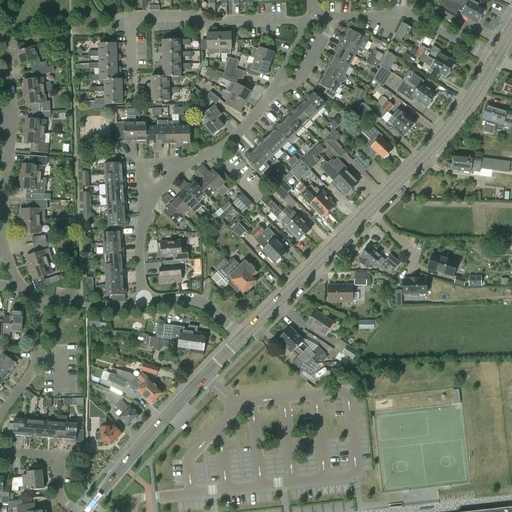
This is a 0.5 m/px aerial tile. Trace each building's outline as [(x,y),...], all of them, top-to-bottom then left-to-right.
[(458,3),(451,0),(441,0),(439,5),(443,8),(439,14),(454,22),(458,15),(455,14),(457,10),(462,13),(461,15),(477,23),(478,22),(479,22),(481,19),(480,18),(481,16),(458,3)] [(485,9),(477,4),(479,1),(476,0),(451,0),(458,3),(481,16),(482,15),(483,15),(485,12),(484,10),(485,9)] [(503,13),(506,6),(492,0),(491,0),(488,6),(503,13)] [(366,39),(368,36),(359,31),(361,28),(350,23),(344,34),(346,34),(344,39),(359,47),(363,49),(363,50),(369,40),(366,39)] [(394,37),(403,42),(411,28),(402,23),(394,37)] [(219,50),(219,33),(206,34),(207,40),(201,40),(201,50),(210,50),(210,54),(219,54),(219,50)] [(231,49),(231,33),(219,33),(219,50),(219,54),(219,55),(229,54),(229,49),(231,49)] [(363,49),(359,47),(344,39),(341,43),(339,43),(337,47),(354,56),(357,51),(361,52),(363,49)] [(158,53),(162,53),(180,52),(180,45),(190,45),(190,40),(180,40),(162,40),(162,48),(158,48),(158,53)] [(29,61),(32,71),(45,68),(44,62),(40,63),(39,58),(37,59),(33,47),(25,50),(23,43),(11,47),(14,56),(16,56),(19,65),(29,61)] [(88,57),(99,56),(116,56),(116,49),(120,49),(120,44),(116,44),(98,44),(98,51),(88,52),(88,57)] [(421,46),(417,51),(450,70),(451,69),(452,69),(454,66),(453,64),(454,63),(449,60),(450,57),(433,47),(430,51),(426,49),(421,46)] [(258,47),(254,59),(270,64),(274,53),(258,47)] [(349,66),(354,56),(337,47),(334,52),(336,53),(334,57),(349,66)] [(450,70),(417,51),(417,52),(412,48),(409,54),(423,62),(430,66),(429,68),(445,77),(446,76),(448,76),(450,73),(449,71),(450,70)] [(159,65),(162,65),(180,64),(180,57),(190,57),(190,52),(180,52),(162,53),(162,60),(158,60),(159,65)] [(380,66),(389,72),(396,58),(387,52),(380,66)] [(401,59),(411,66),(415,60),(405,53),(401,59)] [(120,56),(116,56),(99,56),(99,63),(77,64),(77,69),(99,68),(117,68),(117,61),(120,61),(120,56)] [(349,66),(334,57),(331,62),(330,61),(327,65),(344,75),(349,66)] [(229,58),(223,73),(229,75),(235,60),(229,58)] [(270,64),(254,59),(252,65),(251,64),(247,66),(246,70),(247,74),(257,78),(260,77),(261,74),(266,76),(270,64)] [(239,61),(235,60),(229,75),(238,79),(238,78),(242,80),(245,72),(236,69),(239,61)] [(159,72),(159,76),(159,77),(179,76),(179,77),(181,77),(180,69),(191,69),(190,64),(180,64),(162,65),(162,72),(159,72)] [(344,75),(327,65),(324,70),(326,71),(324,76),(339,84),(341,84),(342,83),(344,82),(345,81),(346,79),(345,78),(345,76),(344,75)] [(374,80),(383,87),(392,74),(381,67),(374,80)] [(45,68),(32,71),(33,77),(47,74),(45,68)] [(99,81),(104,81),(104,80),(117,80),(117,73),(121,73),(121,68),(117,68),(99,68),(99,75),(89,76),(89,81),(99,81)] [(229,75),(223,73),(222,79),(236,84),(238,79),(229,75)] [(406,77),(403,81),(409,86),(431,101),(436,94),(422,84),(423,82),(413,75),(410,80),(406,77)] [(147,84),(147,89),(151,89),(169,89),(169,82),(179,82),(179,77),(179,76),(159,77),(159,76),(151,77),(151,84),(147,84)] [(345,87),(339,84),(324,76),(321,80),(320,79),(317,84),(327,89),(324,94),(333,101),(337,95),(334,93),(337,88),(343,91),(345,87)] [(23,91),(23,93),(44,91),(51,90),(50,83),(43,84),(42,79),(24,81),(25,90),(23,91)] [(94,93),(104,92),(122,92),(122,85),(126,85),(126,80),(122,80),(122,79),(117,80),(104,80),(104,81),(104,87),(94,88),(94,93)] [(511,81),(506,79),(502,91),(511,94),(511,81)] [(409,86),(403,81),(396,91),(411,102),(413,98),(426,108),(431,101),(409,86)] [(225,91),(230,94),(245,102),(251,92),(236,84),(236,85),(230,82),(225,91)] [(169,101),(169,94),(179,94),(179,88),(169,89),(151,89),(151,96),(147,96),(147,101),(151,101),(151,102),(156,102),(156,105),(162,105),(162,101),(169,101)] [(44,91),(23,93),(24,96),(26,95),(27,105),(32,104),(32,112),(50,111),(50,102),(45,102),(44,91)] [(104,92),(104,99),(94,100),(94,105),(104,104),(104,105),(122,104),(122,97),(126,97),(126,92),(122,92),(104,92)] [(210,92),(206,97),(215,105),(219,100),(210,92)] [(308,95),(304,99),(318,113),(321,116),(326,111),(327,113),(333,108),(324,99),(322,101),(313,93),(309,96),(308,95)] [(245,102),(230,94),(224,105),(239,113),(245,102)] [(318,113),(304,99),(300,102),(302,104),(298,107),(310,120),(318,113)] [(381,108),(387,112),(393,106),(387,101),(381,108)] [(357,110),(369,120),(374,114),(362,104),(357,110)] [(511,112),(486,105),(481,119),(485,120),(482,132),(483,131),(488,133),(490,133),(492,132),(493,130),(495,123),(510,128),(511,123),(511,112)] [(203,115),(206,120),(203,123),(213,136),(223,127),(216,119),(221,115),(214,106),(203,115)] [(310,120),(298,107),(294,111),(293,109),(289,113),(303,127),(310,120)] [(400,107),(392,116),(409,130),(411,127),(412,127),(414,125),(414,124),(415,123),(403,112),(404,111),(400,107)] [(50,111),(32,112),(32,120),(26,119),(26,129),(24,129),(23,131),(44,133),(45,118),(50,118),(50,111)] [(392,116),(387,112),(382,119),(387,123),(385,125),(390,129),(391,128),(402,138),(403,136),(405,136),(407,134),(407,133),(409,130),(392,116)] [(303,127),(289,113),(285,117),(287,118),(283,122),(295,134),(303,127)] [(86,116),(86,127),(84,128),(84,139),(108,138),(107,115),(86,116)] [(330,124),(336,130),(344,122),(338,116),(330,124)] [(167,122),(168,127),(168,144),(179,144),(178,126),(178,122),(167,122)] [(278,124),(274,127),(288,142),(295,134),(283,122),(279,125),(278,124)] [(117,142),(136,141),(135,123),(116,124),(117,142)] [(146,141),(146,127),(146,123),(135,123),(136,141),(139,141),(139,145),(146,144),(146,141)] [(363,151),(371,159),(377,153),(384,159),(384,158),(386,158),(388,156),(387,154),(392,150),(379,138),(381,136),(370,125),(362,134),(370,140),(368,142),(370,144),(363,151)] [(189,126),(178,126),(179,144),(190,144),(189,126)] [(157,145),(157,127),(146,127),(146,141),(146,144),(146,145),(153,145),(154,149),(157,149),(157,145)] [(168,144),(168,127),(157,127),(157,145),(157,149),(162,149),(161,144),(168,144)] [(272,133),(268,136),(280,149),(288,142),(274,127),(270,131),(272,133)] [(43,142),(44,133),(23,131),(23,134),(25,134),(24,143),(34,144),(33,152),(47,153),(48,143),(43,142)] [(335,131),(324,142),(333,141),(339,135),(335,131)] [(263,138),(259,142),(273,156),(280,149),(268,136),(264,140),(263,138)] [(333,141),(324,142),(341,159),(345,154),(333,141)] [(257,147),(253,151),(265,163),(273,156),(259,142),(255,146),(257,147)] [(313,149),(319,156),(324,151),(318,144),(313,149)] [(265,163),(253,151),(249,154),(248,153),(244,157),(258,171),(265,163)] [(310,153),(301,161),(310,170),(318,162),(310,153)] [(470,173),(471,169),(479,171),(480,167),(508,171),(509,160),(481,157),(481,159),(472,157),(453,155),(451,170),(470,173)] [(46,167),(47,157),(29,156),(28,165),(23,165),(22,174),(20,174),(20,176),(40,178),(41,166),(46,167)] [(369,167),(358,156),(353,161),(364,172),(369,167)] [(330,161),(327,164),(352,189),(358,184),(345,171),(347,169),(337,159),(332,163),(330,161)] [(301,161),(289,172),(298,181),(310,170),(301,161)] [(352,189),(327,164),(326,162),(321,167),(325,171),(334,181),(331,184),(344,197),(352,189)] [(104,164),(104,175),(122,173),(122,168),(124,168),(123,163),(104,164)] [(200,166),(197,170),(202,175),(205,171),(200,166)] [(219,177),(212,170),(208,174),(205,171),(202,175),(217,190),(223,196),(228,190),(223,185),(229,179),(224,173),(219,177)] [(122,173),(104,175),(105,185),(125,183),(124,178),(122,179),(122,173)] [(217,190),(202,175),(199,178),(198,177),(194,182),(197,185),(206,195),(209,198),(217,190)] [(44,193),(45,178),(40,178),(20,176),(20,179),(22,179),(21,188),(26,189),(26,200),(30,200),(44,200),(44,193)] [(182,179),(179,183),(184,188),(187,184),(182,179)] [(279,183),(277,184),(287,194),(292,190),(287,184),(282,180),(281,180),(279,183)] [(194,182),(186,190),(199,202),(206,195),(197,185),(194,182)] [(105,185),(106,195),(123,194),(123,189),(125,189),(125,183),(105,185)] [(272,189),(283,200),(288,195),(287,194),(277,184),(272,189)] [(328,212),(308,192),(306,189),(302,185),(297,190),(301,194),(298,197),(308,207),(310,205),(322,218),(323,217),(325,217),(327,215),(327,213),(328,212)] [(331,200),(322,190),(320,192),(316,187),(314,189),(311,185),(306,189),(308,192),(328,212),(329,211),(331,212),(333,209),(333,208),(334,206),(329,201),(331,200)] [(199,202),(186,190),(178,197),(191,210),(194,213),(202,206),(199,202)] [(106,200),(106,206),(126,204),(126,199),(124,199),(123,194),(106,195),(101,196),(101,198),(105,200),(106,200)] [(167,194),(164,197),(168,202),(172,199),(167,194)] [(234,203),(243,213),(252,204),(243,194),(234,203)] [(305,235),(282,212),(266,195),(260,201),(266,207),(268,205),(272,209),(271,210),(271,214),(277,219),(279,218),(281,220),(287,226),(283,229),(290,237),(292,235),(298,241),(305,235)] [(178,197),(171,205),(183,217),(191,210),(178,197)] [(224,212),(225,211),(232,204),(228,199),(220,207),(224,212)] [(103,214),(103,216),(125,215),(124,210),(126,210),(126,204),(106,206),(107,212),(106,212),(103,214)] [(183,217),(171,205),(163,212),(175,225),(183,217)] [(288,206),(282,212),(305,235),(305,234),(307,234),(309,232),(309,230),(310,229),(298,216),(288,206)] [(19,222),(39,221),(45,221),(45,209),(39,209),(20,210),(21,219),(19,219),(19,222)] [(222,220),(228,214),(225,211),(224,212),(219,217),(222,220)] [(125,215),(103,216),(103,219),(105,220),(107,220),(108,227),(127,225),(127,220),(125,220),(125,215)] [(39,221),(19,222),(19,225),(21,224),(21,234),(40,233),(39,221)] [(231,230),(239,238),(246,231),(238,223),(231,230)] [(259,226),(255,229),(261,235),(260,235),(281,258),(282,257),(283,257),(286,255),(285,253),(287,252),(275,239),(276,238),(267,228),(264,231),(259,226)] [(261,235),(255,229),(250,234),(264,249),(262,251),(274,264),(281,258),(260,235),(261,235)] [(122,232),(102,233),(103,244),(120,243),(120,238),(122,237),(122,232)] [(31,238),(34,250),(47,247),(45,235),(31,238)] [(160,242),(161,256),(173,255),(173,261),(188,259),(187,248),(181,249),(181,241),(160,242)] [(201,244),(207,250),(210,247),(205,241),(201,244)] [(120,243),(103,244),(103,254),(123,253),(123,248),(121,248),(120,243)] [(394,269),(400,263),(390,255),(386,261),(368,247),(360,256),(363,258),(360,262),(367,269),(371,265),(373,267),(376,263),(378,265),(378,266),(386,273),(391,266),(394,269)] [(27,266),(28,269),(47,262),(52,260),(49,249),(26,257),(29,266),(27,266)] [(103,254),(104,261),(102,261),(101,263),(101,265),(122,263),(121,258),(123,258),(123,253),(103,254)] [(457,262),(431,255),(427,269),(452,277),(457,262)] [(218,274),(222,278),(225,281),(237,293),(239,291),(242,294),(250,287),(228,263),(227,264),(221,257),(213,265),(219,273),(218,274)] [(257,280),(254,277),(258,272),(246,259),(239,266),(233,259),(228,263),(250,287),(257,280)] [(173,261),(163,262),(164,268),(160,268),(161,283),(181,281),(180,272),(186,272),(185,260),(173,261)] [(47,262),(28,269),(29,271),(31,271),(34,280),(51,273),(47,262)] [(104,269),(105,275),(124,274),(124,268),(122,269),(122,263),(101,265),(101,267),(102,269),(104,269)] [(340,263),(334,269),(335,272),(343,272),(340,263)] [(105,275),(105,285),(123,284),(123,279),(125,279),(124,274),(105,275)] [(59,281),(57,276),(44,280),(46,286),(59,281)] [(465,280),(456,277),(454,283),(463,286),(465,280)] [(468,287),(481,286),(481,277),(468,277),(468,287)] [(418,295),(418,294),(426,294),(426,291),(428,291),(428,282),(426,282),(425,280),(418,280),(418,279),(409,279),(409,280),(402,280),(403,294),(410,294),(410,296),(418,295)] [(123,284),(105,285),(102,286),(102,290),(106,290),(106,296),(126,295),(125,289),(123,289),(123,284)] [(328,286),(328,302),(351,302),(352,285),(328,286)] [(2,335),(9,335),(10,331),(21,332),(23,311),(11,310),(10,321),(3,320),(2,335)] [(307,324),(324,335),(332,322),(315,311),(307,324)] [(101,323),(101,316),(89,316),(89,326),(99,327),(99,328),(106,329),(107,323),(101,323)] [(359,329),(377,329),(382,321),(374,321),(374,320),(359,320),(359,329)] [(162,338),(171,339),(171,337),(173,326),(172,326),(164,325),(162,338)] [(171,337),(179,338),(186,339),(185,342),(204,344),(205,334),(197,333),(198,327),(188,326),(188,328),(172,326),(173,326),(171,337)] [(285,333),(284,334),(316,364),(317,364),(317,363),(320,360),(322,363),(327,358),(328,357),(325,355),(326,354),(317,345),(311,352),(307,348),(302,342),(303,341),(290,328),(288,329),(287,329),(284,331),(285,333)] [(316,364),(284,334),(282,335),(281,335),(279,337),(279,339),(278,340),(291,353),(292,352),(298,357),(304,363),(299,368),(310,376),(317,364),(316,364)] [(153,347),(155,338),(147,337),(146,346),(153,347)] [(161,351),(162,339),(155,338),(153,347),(153,350),(161,351)] [(186,339),(179,338),(177,351),(202,354),(204,344),(185,342),(186,339)] [(342,354),(352,360),(357,352),(347,345),(342,354)] [(19,363),(21,360),(8,351),(3,352),(0,355),(0,365),(11,373),(15,369),(13,368),(16,364),(15,363),(16,361),(19,363)] [(340,362),(334,362),(339,371),(344,367),(340,362)] [(141,371),(156,375),(158,368),(143,364),(141,371)] [(0,365),(0,377),(4,381),(7,377),(8,378),(11,373),(0,365)] [(121,371),(119,377),(125,379),(130,383),(134,379),(130,374),(121,371)] [(125,379),(119,377),(110,373),(107,381),(124,389),(130,383),(125,379)] [(137,379),(139,381),(157,398),(163,392),(149,379),(142,373),(137,379)] [(139,381),(137,379),(135,378),(134,379),(130,383),(138,391),(137,391),(151,404),(157,398),(139,381)] [(118,418),(128,427),(140,415),(130,406),(122,399),(115,406),(122,414),(118,418)] [(65,440),(67,422),(67,417),(57,416),(56,421),(55,441),(60,441),(60,439),(65,440)] [(19,436),(24,436),(25,419),(14,418),(14,426),(8,425),(7,436),(13,437),(18,438),(19,436)] [(29,439),(34,439),(36,420),(25,419),(24,436),(29,437),(29,439)] [(100,441),(111,445),(122,434),(113,426),(113,427),(105,427),(105,419),(99,420),(100,432),(95,433),(95,440),(100,440),(100,441)] [(39,438),(44,438),(46,420),(36,420),(34,439),(39,440),(39,438)] [(49,440),(55,441),(56,421),(46,420),(44,438),(50,438),(49,440)] [(67,422),(65,440),(70,440),(70,442),(76,442),(77,423),(67,422)] [(18,479),(12,478),(11,491),(18,491),(18,487),(28,486),(29,490),(43,489),(42,470),(27,472),(28,477),(18,478),(18,479)] [(0,477),(0,499),(2,499),(1,503),(8,504),(10,486),(3,485),(4,478),(0,477)] [(18,505),(17,501),(9,502),(7,511),(10,511),(11,508),(17,508),(17,505),(18,505)]
